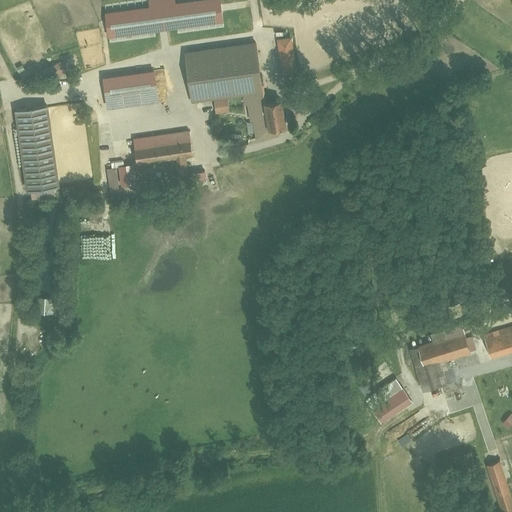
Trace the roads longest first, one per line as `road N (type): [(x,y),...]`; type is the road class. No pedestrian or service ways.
road 1 (track): [(1,73),(19,196),(21,294),(9,511)]
road 2 (track): [(378,456),(309,444),(100,490),(50,511)]
road 3 (track): [(511,355),(394,418),(378,456)]
